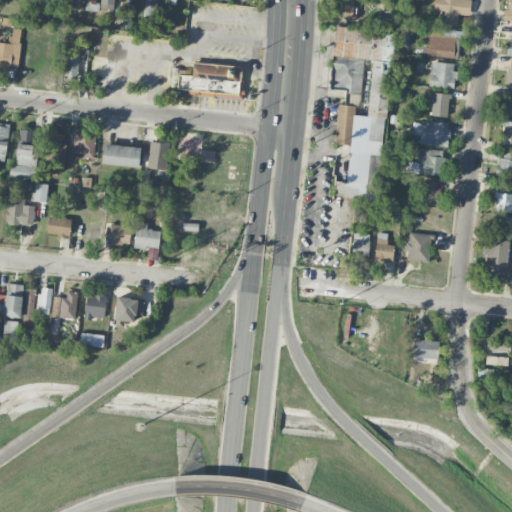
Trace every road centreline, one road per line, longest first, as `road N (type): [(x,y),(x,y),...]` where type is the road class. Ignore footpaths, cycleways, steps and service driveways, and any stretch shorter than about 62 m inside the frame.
road 1 (motorway): [(250,251),(221,302),(0,461)]
road 2 (motorway): [(447,511),(346,424),(310,381),(290,332),(279,246)]
road 3 (residential): [(490,0),(460,301)]
road 4 (residential): [(280,126),(0,96)]
road 5 (primary): [(251,511),(279,246)]
road 6 (primary): [(250,251),(223,511)]
road 7 (residential): [(511,306),(298,284)]
road 8 (residential): [(201,280),(0,258)]
road 9 (residential): [(511,456),(465,398),(460,301)]
road 10 (motorway): [(310,503),(262,489),(181,486)]
road 11 (primary): [(280,126),(263,163),(250,251)]
road 12 (primary): [(290,0),(280,126)]
